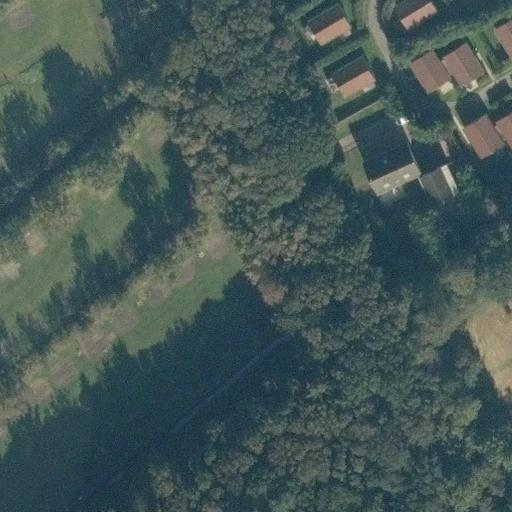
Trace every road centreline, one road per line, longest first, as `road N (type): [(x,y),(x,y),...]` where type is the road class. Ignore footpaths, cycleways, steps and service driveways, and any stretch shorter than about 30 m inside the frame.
road 1 (unclassified): [(453,511),(220,0)]
road 2 (track): [(229,289),(0,474)]
road 3 (track): [(172,156),(0,313)]
road 4 (track): [(68,0),(61,32),(36,69),(0,94)]
